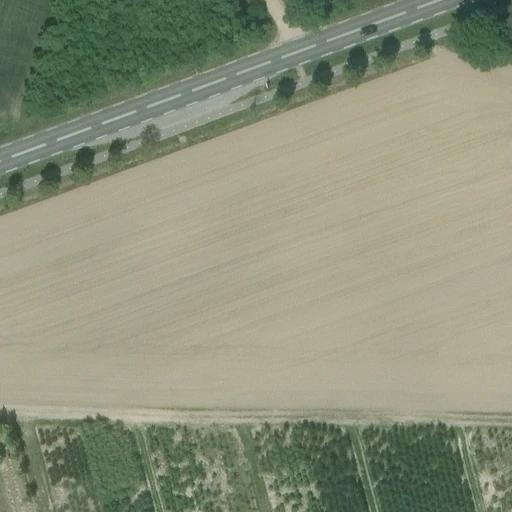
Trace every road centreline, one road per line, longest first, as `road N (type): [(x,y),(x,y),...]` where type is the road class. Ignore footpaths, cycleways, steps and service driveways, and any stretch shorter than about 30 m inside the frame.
road 1 (track): [(511,429),(0,418)]
road 2 (tertiary): [(0,163),(449,0)]
